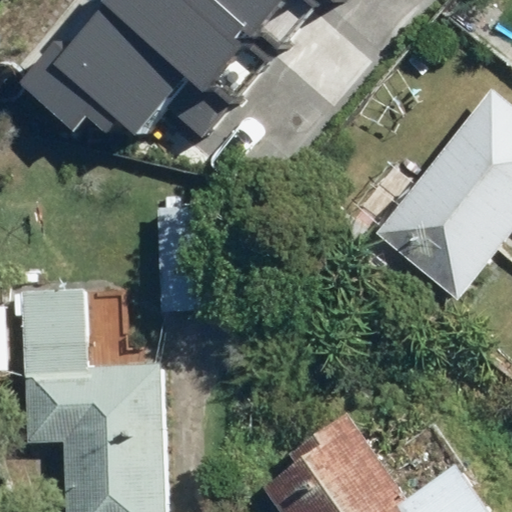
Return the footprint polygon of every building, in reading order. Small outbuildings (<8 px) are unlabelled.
[(93,26),(61,58),(121,118),(148,92),(185,130),(315,0),(137,0),(102,35),(93,26)] [(511,87),(509,85),(393,233),(475,298),(511,251),(511,87)] [(261,205),(174,204),(173,309),(259,310),(261,205)] [(183,511),(181,361),(134,362),(132,289),(38,291),(41,440),(83,439),(84,511),(183,511)] [(0,370),(18,370),(19,305),(0,304),(0,370)] [(509,511),(470,458),(423,491),(364,409),(335,430),(343,440),(280,486),(298,511),(509,511)]
